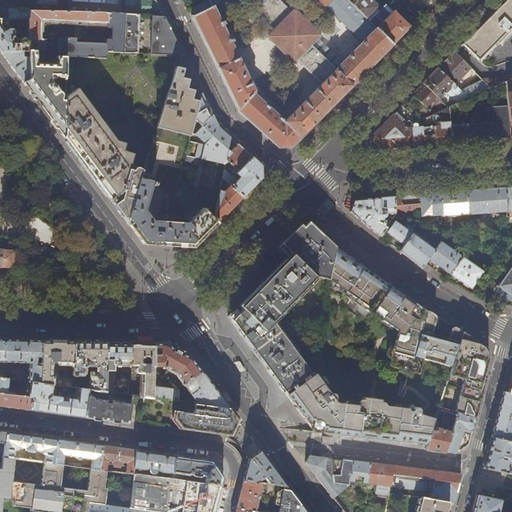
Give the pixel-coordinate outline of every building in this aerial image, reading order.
[(120,13),(120,0),(28,0),(28,8),(28,11),(120,13)] [(163,15),(157,3),(155,0),(125,0),(125,14),(163,15)] [(225,0),(209,0),(210,1),(193,9),(193,10),(190,11),(192,16),(212,6),(225,0)] [(369,21),(349,2),(347,0),(315,0),(322,7),(326,7),(362,42),(336,69),(311,44),(319,36),(319,34),(295,10),(293,10),(291,12),(279,0),(266,0),(261,6),(273,30),(267,36),(267,37),(268,37),(292,61),(294,61),(296,59),(321,84),(284,122),(253,94),(254,93),(254,91),(212,6),(192,16),(191,17),(194,22),(227,89),(238,112),(258,129),(279,148),(291,147),(392,45),(369,21)] [(374,4),(370,0),(351,0),(349,2),(369,21),(380,10),(374,4)] [(494,44),(511,25),(511,0),(506,0),(484,23),(463,44),(479,59),(480,59),(481,61),(496,46),(494,44)] [(410,27),(393,12),(392,13),(385,5),(380,10),(369,21),(392,45),(402,35),(410,27)] [(0,8),(0,17),(7,18),(28,18),(28,11),(28,8),(0,8)] [(29,51),(29,78),(23,83),(36,100),(43,109),(63,137),(65,136),(65,97),(62,97),(63,95),(63,94),(62,93),(61,92),(60,92),(54,85),(53,84),(54,78),(64,78),(63,80),(65,80),(66,56),(106,58),(107,52),(122,52),(124,14),(120,13),(28,11),(28,18),(28,39),(28,51),(29,51)] [(175,40),(163,15),(125,14),(124,14),(122,52),(183,55),(175,40)] [(7,29),(7,18),(0,17),(0,51),(0,52),(28,51),(28,39),(15,39),(12,36),(13,33),(13,32),(13,31),(12,30),(11,29),(7,29)] [(29,78),(29,51),(28,51),(0,52),(12,67),(23,83),(29,78)] [(470,68),(455,52),(439,69),(454,84),(470,68)] [(192,132),(199,101),(188,79),(178,57),(157,123),(192,132)] [(461,91),(454,84),(439,69),(413,95),(428,110),(434,103),(442,111),(446,109),(450,107),(468,99),(461,91)] [(511,77),(482,80),(483,81),(490,88),(494,86),(494,87),(506,82),(508,105),(491,107),(492,123),(451,126),(452,142),(481,140),(503,138),(511,137),(511,77)] [(468,99),(490,88),(483,81),(461,91),(468,99)] [(116,140),(77,88),(65,97),(65,136),(63,137),(81,160),(106,194),(109,198),(122,190),(130,164),(129,164),(133,154),(123,151),(125,143),(116,140)] [(194,133),(212,114),(205,100),(201,93),(199,101),(192,132),(194,133)] [(419,121),(402,106),(396,112),(406,123),(410,119),(415,123),(419,121)] [(452,142),(451,126),(450,107),(446,109),(447,122),(438,123),(439,126),(434,127),(434,143),(450,142),(452,142)] [(406,128),(415,123),(410,119),(406,123),(396,112),(372,136),(378,148),(406,146),(409,145),(406,128)] [(216,122),(212,114),(194,133),(203,142),(219,127),(218,127),(216,122)] [(434,127),(433,115),(419,121),(415,123),(406,128),(409,145),(413,145),(418,145),(434,143),(434,127)] [(228,149),(230,138),(226,133),(219,127),(203,142),(202,143),(197,142),(193,156),(205,159),(225,164),(225,162),(228,150),(228,149)] [(203,142),(194,133),(192,132),(190,140),(197,142),(202,143),(203,142)] [(230,151),(237,144),(230,138),(228,149),(230,151)] [(254,159),(237,144),(230,151),(228,149),(228,150),(225,162),(227,163),(228,162),(234,167),(231,171),(235,175),(236,174),(240,177),(237,180),(233,176),(232,177),(224,169),(222,177),(230,185),(242,197),(256,183),(261,178),(261,165),(254,159)] [(204,165),(205,159),(193,156),(187,155),(186,160),(204,165)] [(126,221),(140,177),(142,172),(130,164),(122,190),(109,198),(112,202),(126,221)] [(217,223),(213,219),(202,208),(188,223),(152,220),(144,209),(152,185),(154,185),(156,185),(157,182),(140,177),(126,221),(132,230),(143,244),(193,247),(212,229),(217,223)] [(242,197),(230,185),(224,191),(223,191),(224,187),(220,186),(213,219),(217,223),(233,207),(242,197)] [(507,211),(505,188),(491,189),(466,191),(468,214),(507,211)] [(468,214),(466,191),(452,192),(440,193),(442,215),(442,216),(468,214)] [(442,215),(440,193),(429,194),(419,195),(420,211),(421,216),(442,215)] [(420,211),(419,195),(410,195),(393,196),(394,213),(420,211)] [(394,213),(393,196),(381,197),(353,199),(349,211),(366,226),(379,237),(386,227),(381,224),(384,221),(381,219),(381,218),(381,217),(382,216),(383,216),(384,216),(385,215),(385,213),(394,213)] [(412,234),(419,224),(418,224),(407,221),(403,227),(394,220),(386,231),(395,238),(404,245),(412,234)] [(272,322),(316,278),(328,280),(335,246),(334,246),(320,232),(314,230),(307,228),(299,229),(295,229),(281,244),(292,256),(285,263),(240,308),(243,311),(231,320),(255,353),(283,391),(290,386),(291,388),(295,385),(293,383),(308,372),(272,322)] [(429,258),(433,251),(412,234),(404,245),(399,251),(411,260),(422,268),(425,264),(429,258)] [(462,257),(440,242),(433,251),(429,258),(433,261),(444,269),(451,274),(462,257)] [(351,258),(335,246),(328,280),(334,281),(334,284),(335,286),(343,292),(346,294),(354,299),(359,302),(367,308),(365,311),(371,316),(377,320),(391,331),(397,335),(392,348),(390,348),(387,357),(389,359),(388,366),(397,369),(397,372),(407,375),(408,371),(409,372),(414,356),(426,312),(413,302),(351,258)] [(0,263),(10,264),(10,251),(0,250),(0,263)] [(483,272),(462,257),(451,274),(457,278),(472,288),(483,272)] [(511,297),(511,274),(508,272),(498,285),(505,290),(501,295),(510,301),(511,297)] [(83,281),(83,273),(69,273),(68,281),(83,281)] [(343,292),(335,286),(333,289),(341,295),(343,292)] [(354,299),(346,294),(344,297),(352,303),(354,299)] [(367,308),(359,302),(356,306),(365,312),(365,311),(367,308)] [(450,367),(461,331),(443,321),(426,312),(414,356),(421,358),(422,354),(423,350),(444,355),(443,356),(441,364),(450,367)] [(391,331),(377,320),(375,323),(389,333),(391,331)] [(485,367),(487,359),(481,342),(468,335),(461,331),(450,367),(438,407),(475,418),(486,378),(483,373),(485,367)] [(39,383),(41,340),(22,340),(4,339),(3,362),(29,362),(29,382),(39,383)] [(73,366),(74,341),(55,340),(41,340),(39,383),(54,385),(54,377),(52,377),(53,362),(56,362),(56,364),(57,364),(57,366),(73,366)] [(106,370),(106,341),(86,341),(74,341),(73,366),(72,380),(72,387),(73,387),(76,388),(78,388),(79,388),(79,376),(83,376),(86,374),(86,367),(95,367),(95,371),(92,371),(90,373),(89,390),(92,390),(105,392),(106,370)] [(129,368),(130,342),(119,342),(109,342),(106,341),(106,370),(113,370),(113,368),(129,368)] [(153,369),(154,343),(134,342),(130,342),(129,368),(129,395),(135,396),(136,373),(139,373),(139,396),(153,398),(153,372),(153,369)] [(195,364),(191,358),(165,343),(159,343),(154,343),(153,369),(157,369),(157,366),(161,366),(167,369),(161,379),(153,372),(153,398),(179,402),(180,396),(181,385),(200,371),(195,364)] [(417,374),(421,358),(414,356),(409,372),(417,374)] [(205,377),(200,371),(181,385),(180,396),(186,388),(191,394),(189,395),(191,397),(192,396),(195,400),(194,404),(195,404),(228,408),(212,387),(205,377)] [(413,443),(427,445),(435,418),(437,413),(427,412),(428,408),(425,403),(418,402),(415,405),(401,404),(401,407),(384,405),(381,401),(381,399),(357,396),(357,399),(353,402),(343,400),(340,403),(333,402),(320,383),(315,376),(312,372),(308,372),(307,375),(295,385),(291,388),(285,393),(295,407),(308,425),(310,423),(313,427),(311,429),(310,429),(310,430),(309,432),(309,433),(310,434),(311,435),(313,436),(313,435),(314,435),(315,435),(316,434),(316,432),(317,429),(322,430),(321,433),(356,437),(413,443)] [(295,385),(307,375),(308,372),(293,383),(295,385)] [(323,381),(318,374),(315,376),(320,383),(323,381)] [(5,395),(7,379),(3,378),(0,377),(0,405),(30,410),(31,405),(32,398),(23,397),(23,394),(23,392),(13,391),(12,393),(8,393),(8,395),(5,395)] [(54,396),(56,385),(54,385),(39,383),(29,382),(25,381),(25,384),(30,385),(28,394),(23,394),(23,397),(32,398),(31,405),(30,410),(56,414),(84,418),(88,389),(79,388),(78,388),(76,388),(75,398),(54,396)] [(127,424),(130,405),(113,402),(113,399),(108,398),(107,402),(96,400),(95,401),(92,397),(92,390),(89,390),(88,389),(84,418),(103,420),(127,424)] [(511,393),(508,393),(503,392),(497,413),(491,437),(511,440),(511,393)] [(232,413),(228,408),(195,404),(194,413),(176,411),(175,420),(181,428),(207,432),(231,436),(238,421),(232,413)] [(472,431),(475,418),(438,407),(437,413),(435,418),(454,424),(445,452),(455,454),(459,440),(463,429),(472,431)] [(445,452),(454,424),(435,418),(427,445),(425,450),(431,450),(445,452)] [(54,463),(58,439),(32,435),(6,432),(3,454),(3,456),(13,458),(14,450),(23,448),(23,447),(25,447),(25,449),(26,450),(28,451),(29,451),(32,452),(33,452),(34,451),(35,450),(35,449),(37,449),(37,450),(45,454),(44,462),(54,463)] [(511,440),(491,437),(488,447),(483,468),(511,473),(511,459),(511,453),(511,440)] [(98,469),(102,445),(82,442),(58,439),(54,463),(62,464),(63,454),(75,456),(76,458),(78,459),(79,459),(80,458),(81,457),(91,458),(89,468),(90,468),(98,469)] [(133,467),(136,450),(132,450),(102,445),(98,469),(106,470),(107,470),(108,460),(114,461),(114,466),(120,467),(121,461),(127,462),(125,473),(132,474),(133,467)] [(171,479),(174,455),(155,453),(136,450),(133,467),(144,469),(149,469),(150,472),(150,473),(151,474),(152,475),(154,475),(155,474),(156,473),(157,472),(157,470),(162,472),(168,473),(167,479),(171,479)] [(276,472),(260,450),(248,459),(242,480),(257,482),(258,479),(261,479),(265,477),(270,484),(275,485),(286,486),(281,479),(278,479),(279,477),(276,472)] [(10,480),(12,466),(13,458),(3,456),(0,455),(0,491),(37,496),(50,497),(88,502),(104,504),(106,488),(104,487),(106,470),(98,469),(90,468),(89,468),(86,490),(59,486),(62,464),(54,463),(44,462),(43,462),(40,484),(10,480)] [(217,469),(211,461),(202,459),(174,455),(171,479),(177,480),(178,475),(188,476),(191,475),(193,477),(199,478),(200,476),(204,477),(203,484),(220,486),(223,477),(217,469)] [(348,480),(352,461),(340,459),(329,458),(331,480),(323,469),(326,458),(309,456),(305,462),(332,498),(334,496),(346,488),(348,480)] [(367,483),(370,463),(360,462),(352,461),(348,480),(367,483)] [(426,491),(427,480),(434,481),(430,499),(448,502),(453,503),(460,474),(430,471),(370,463),(367,483),(426,491)] [(220,486),(203,484),(177,480),(171,479),(167,479),(132,474),(127,507),(159,511),(174,511),(177,511),(180,486),(204,489),(203,494),(218,496),(220,486)] [(260,498),(261,495),(258,495),(260,486),(265,487),(264,496),(271,497),(273,497),(275,485),(270,484),(257,482),(242,480),(240,487),(235,509),(254,511),(259,511),(260,508),(256,508),(258,498),(260,498)] [(305,511),(303,510),(286,486),(275,485),(273,497),(271,497),(271,499),(291,503),(288,511),(305,511)] [(0,506),(1,498),(14,500),(13,504),(30,507),(30,509),(50,511),(59,511),(60,510),(73,511),(86,511),(88,502),(50,497),(49,509),(35,507),(37,496),(0,491),(0,506)] [(445,511),(448,502),(430,499),(389,492),(383,511),(445,511)] [(511,511),(511,501),(478,495),(476,494),(471,511),(511,511)] [(49,509),(50,497),(37,496),(35,507),(49,509)] [(288,511),(291,503),(271,499),(268,511),(288,511)] [(159,511),(127,507),(104,504),(88,502),(86,511),(159,511)]
